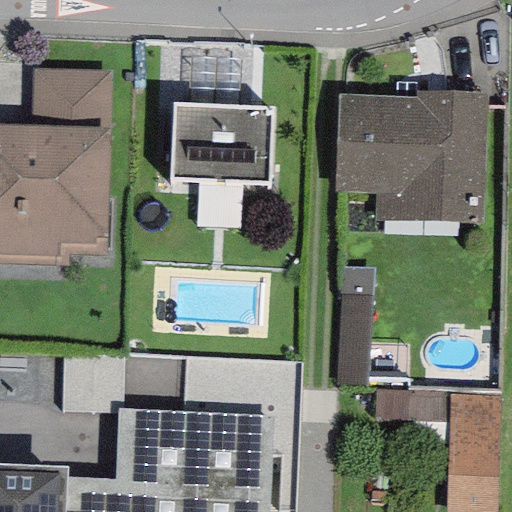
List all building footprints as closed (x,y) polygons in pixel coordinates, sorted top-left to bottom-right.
[(34,71),(32,127),(110,130),(112,73),(34,71)] [(415,97),(337,95),(335,193),(374,194),(373,221),(481,224),(485,93),(415,91),(415,97)] [(272,110),(173,105),(169,180),(268,185),(272,110)] [(32,127),(0,125),(0,254),(58,257),(58,243),(105,245),(110,130),(32,127)] [(494,511),(498,399),(450,398),(447,511),(494,511)] [(269,511),(275,419),(118,411),(114,479),(67,477),(65,511),(269,511)] [(67,468),(0,464),(0,511),(65,511),(67,477),(67,468)]
